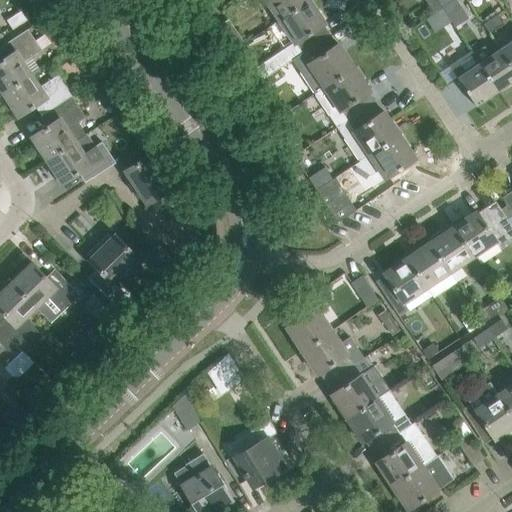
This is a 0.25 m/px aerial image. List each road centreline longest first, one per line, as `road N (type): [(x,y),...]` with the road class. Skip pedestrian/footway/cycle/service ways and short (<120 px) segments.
road 1 (tertiary): [(0,511),(216,307)]
road 2 (tertiary): [(243,255),(233,196),(118,24)]
road 3 (residential): [(477,159),(337,256),(318,263),(243,255)]
road 4 (residential): [(216,307),(333,478)]
road 5 (residential): [(369,0),(477,159)]
